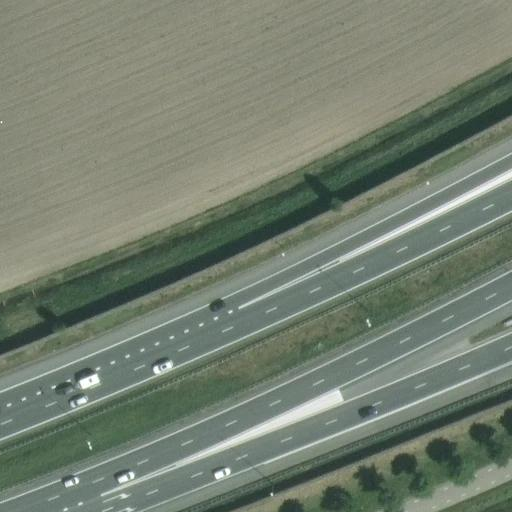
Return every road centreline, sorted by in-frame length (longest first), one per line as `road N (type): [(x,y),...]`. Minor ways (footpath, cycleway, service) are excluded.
road 1 (motorway): [(91,482),(511,290)]
road 2 (motorway): [(91,482),(328,423),(511,347)]
road 3 (motorway): [(511,161),(249,319)]
road 4 (motorway): [(511,195),(249,319)]
road 5 (motorway): [(249,319),(0,424)]
